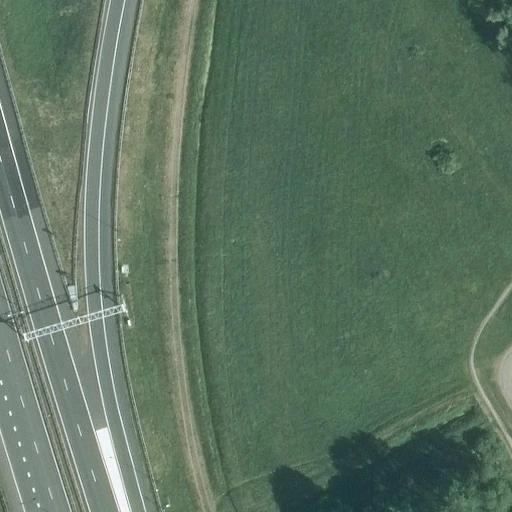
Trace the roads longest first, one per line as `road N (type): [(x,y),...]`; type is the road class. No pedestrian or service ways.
road 1 (motorway): [(132,511),(94,282),(98,122),(119,0)]
road 2 (unknown): [(206,511),(175,290),(175,176),(193,0)]
road 3 (motorway): [(104,511),(0,164)]
road 4 (motorway): [(0,322),(55,511)]
road 5 (unknown): [(511,449),(473,360),(511,284)]
